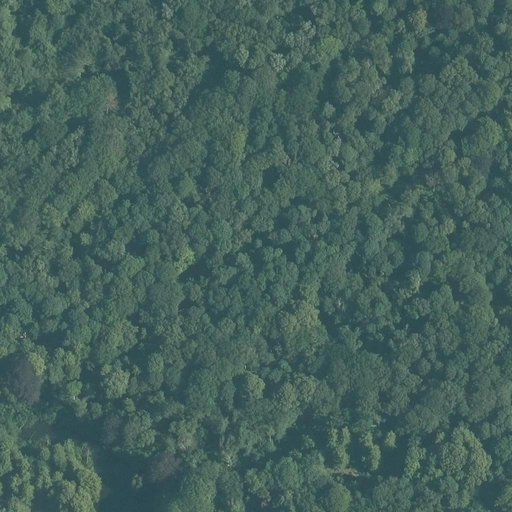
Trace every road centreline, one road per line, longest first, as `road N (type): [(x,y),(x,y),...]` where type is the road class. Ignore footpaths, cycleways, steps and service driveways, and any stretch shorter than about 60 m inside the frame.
road 1 (track): [(229,0),(208,18),(201,39),(217,79),(187,268),(166,297),(118,305),(89,322),(101,432),(144,458),(186,444),(217,379),(260,347),(264,324),(293,323),(334,304),(366,277),(416,201),(471,187),(511,188)]
road 2 (track): [(496,511),(471,470),(453,462),(293,455),(266,470),(255,491),(257,511)]
road 3 (track): [(217,79),(274,102),(380,99),(412,75),(419,46),(465,0)]
road 4 (track): [(206,173),(161,187),(108,190),(0,229)]
road 5 (track): [(383,193),(298,198),(207,163)]
road 6 (track): [(380,99),(383,193),(416,201)]
road 7 (track): [(182,511),(195,471),(215,455),(262,477)]
